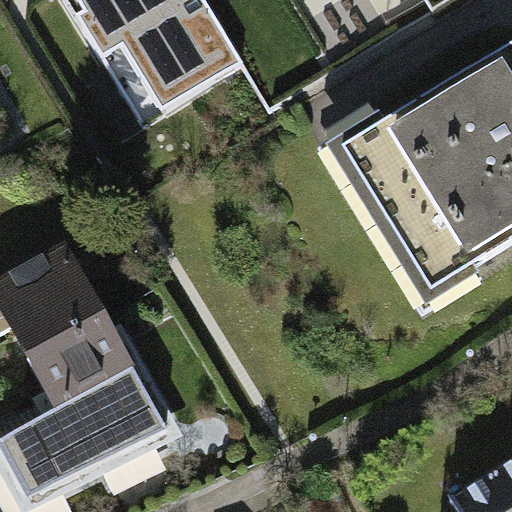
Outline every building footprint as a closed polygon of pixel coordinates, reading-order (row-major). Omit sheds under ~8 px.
[(204,0),(71,0),(144,122),(242,64),(204,0)] [(511,35),(341,131),(442,311),(511,271),(511,35)] [(53,251),(0,281),(0,333),(7,329),(26,360),(92,323),(53,251)] [(153,432),(92,323),(26,360),(54,410),(0,439),(0,470),(15,497),(153,432)] [(511,511),(511,459),(444,501),(450,511),(511,511)]
